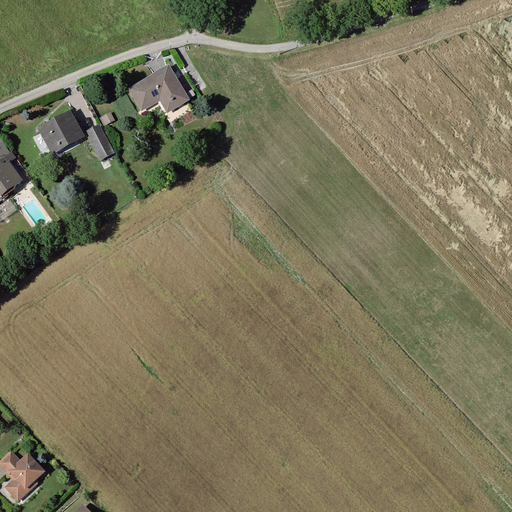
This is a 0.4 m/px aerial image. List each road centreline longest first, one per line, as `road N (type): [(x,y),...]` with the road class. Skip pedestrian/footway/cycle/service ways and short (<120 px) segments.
road 1 (track): [(195,0),(184,39),(266,49),(441,0)]
road 2 (residential): [(184,39),(0,109)]
